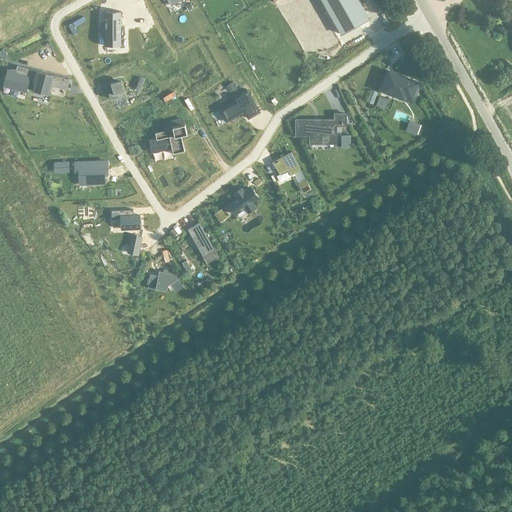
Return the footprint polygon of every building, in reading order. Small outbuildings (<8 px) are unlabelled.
[(369,18),(358,0),(321,0),(341,34),(369,18)] [(106,11),(105,11),(105,46),(105,42),(120,42),(120,46),(121,46),(121,11),(120,11),(120,12),(105,12),(106,11)] [(7,70),(3,85),(26,91),(30,77),(35,78),(34,81),(36,82),(34,90),(50,95),(53,86),(66,90),(69,79),(17,65),(15,72),(7,70)] [(395,75),(393,79),(388,77),(383,89),(386,90),(404,97),(405,93),(412,96),(413,96),(414,96),(418,84),(409,81),(410,81),(409,81),(402,78),(395,75)] [(120,81),(106,85),(107,89),(109,100),(120,97),(119,95),(124,94),(120,81)] [(233,82),(226,86),(230,92),(237,88),(233,82)] [(220,109),(227,122),(231,119),(231,120),(232,120),(234,121),(235,120),(236,120),(237,119),(237,118),(237,117),(237,116),(245,112),(248,118),(260,112),(247,89),(232,97),(235,101),(220,109)] [(387,101),(379,98),(377,105),(385,108),(387,101)] [(320,123),(312,123),(312,119),(296,119),(296,135),(310,135),(310,143),(322,143),(322,135),(336,135),(336,125),(346,125),(346,113),(335,113),(335,119),(320,119),(320,123)] [(156,138),(150,140),(152,152),(172,147),(173,153),(185,150),(181,135),(187,134),(185,124),(183,124),(181,119),(163,123),(165,130),(155,132),(156,138)] [(419,128),(409,124),(406,132),(416,136),(419,128)] [(350,135),(341,135),(342,147),(350,147),(350,135)] [(279,173),(288,169),(291,175),(301,170),(291,151),(273,161),(279,173)] [(55,161),(56,171),(69,170),(68,161),(55,161)] [(106,161),(75,162),(76,174),(80,174),(80,183),(104,182),(104,173),(107,173),(106,161)] [(305,179),(296,184),(301,193),(310,188),(305,179)] [(252,188),(245,193),(241,188),(235,193),(238,198),(228,205),(235,214),(245,207),(248,212),(255,207),(252,202),(259,197),(252,188)] [(133,209),(111,210),(112,218),(121,218),(121,229),(140,228),(140,227),(142,227),(141,220),(140,220),(140,215),(135,215),(133,213),(133,209)] [(221,209),(215,214),(219,220),(226,215),(221,209)] [(200,222),(188,229),(203,256),(215,249),(200,222)] [(129,239),(126,251),(137,253),(140,241),(129,239)] [(186,260),(182,263),(189,274),(193,271),(186,260)] [(151,274),(149,284),(166,288),(167,285),(171,283),(175,289),(181,285),(174,274),(160,271),(159,276),(151,274)]
